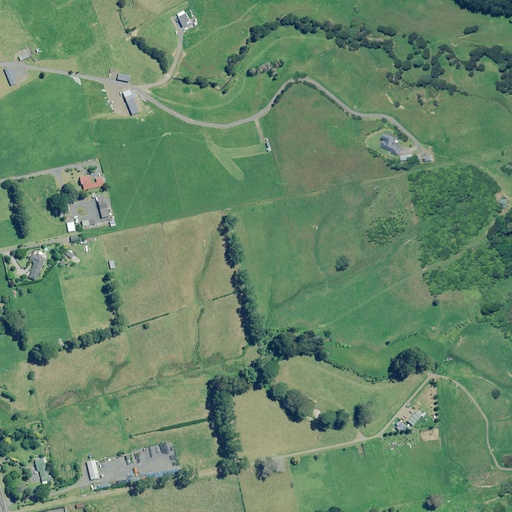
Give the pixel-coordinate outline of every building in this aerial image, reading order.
[(27,52),(18,57),(20,61),(29,56),(27,52)] [(17,83),(10,67),(4,69),(11,86),(17,83)] [(130,92),(129,90),(123,93),(126,102),(137,98),(134,91),(130,92)] [(396,138),(385,133),(379,146),(392,151),(391,152),(399,155),(402,148),(394,145),(396,142),(395,141),(396,138)] [(105,178),(103,179),(102,176),(94,177),(95,182),(90,183),(89,174),(79,176),(81,184),(82,184),(83,190),(104,186),(107,186),(105,178)] [(105,200),(104,195),(96,196),(100,217),(108,216),(106,208),(110,207),(108,199),(105,200)] [(65,253),(71,258),(73,255),(67,250),(65,253)] [(30,259),(34,261),(30,271),(31,271),(29,277),(35,280),(36,277),(39,278),(46,259),(42,257),(42,256),(37,253),(36,255),(32,253),(30,259)] [(122,455),(123,460),(126,460),(127,465),(131,464),(128,453),(122,455)] [(37,470),(39,477),(40,477),(41,482),(52,480),(50,475),(47,476),(44,463),(47,462),(46,457),(35,459),(37,470)] [(89,471),(90,476),(88,476),(89,480),(91,480),(99,478),(95,460),(87,462),(88,466),(86,467),(87,471),(89,471)]
